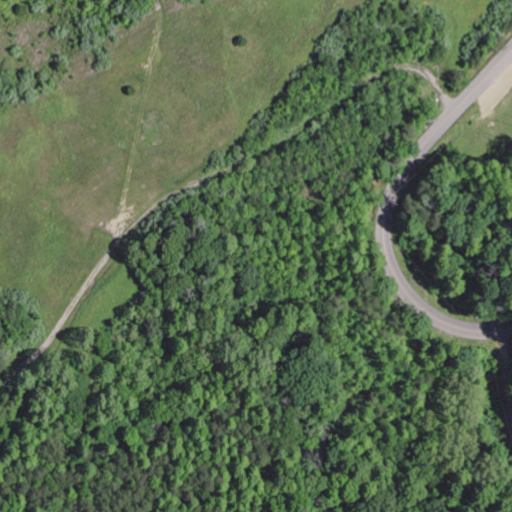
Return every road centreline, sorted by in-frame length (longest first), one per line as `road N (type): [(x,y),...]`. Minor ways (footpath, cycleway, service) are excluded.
road 1 (track): [(459,108),(421,72),(304,143),(170,205),(0,385)]
road 2 (secondary): [(511,328),(477,330),(425,310),(407,292),(386,241),(389,210),(412,163),(511,51)]
